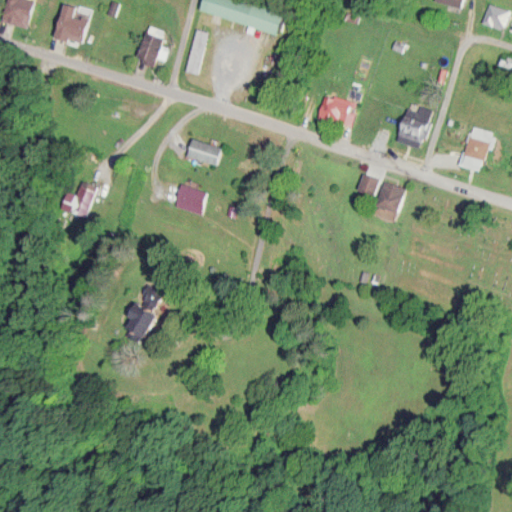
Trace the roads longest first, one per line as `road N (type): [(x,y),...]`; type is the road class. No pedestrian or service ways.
road 1 (residential): [(0,36),(511,199)]
road 2 (residential): [(288,122),(259,325),(239,327),(197,281)]
road 3 (residential): [(462,41),(423,175)]
